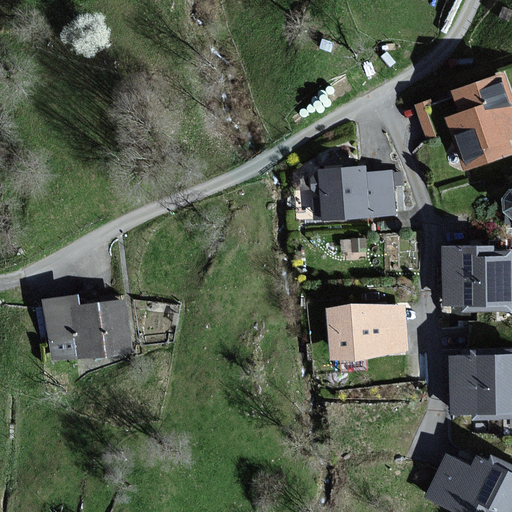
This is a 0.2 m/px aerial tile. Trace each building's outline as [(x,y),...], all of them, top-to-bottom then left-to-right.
[(511,139),(511,100),(502,73),(451,90),(458,112),(444,117),(462,171),(511,154),(506,141),(511,139)] [(432,96),(420,98),(425,133),(437,131),(432,96)] [(394,213),(391,171),(366,173),(366,165),(319,169),(323,219),(394,213)] [(511,188),(510,189),(503,198),(504,212),(511,218),(511,188)] [(493,247),(444,247),(445,304),(465,304),(465,311),(511,311),(511,251),(493,251),(493,247)] [(130,350),(124,301),(79,307),(78,296),(47,300),(55,359),(130,350)] [(407,353),(404,305),(327,310),(328,320),(329,336),(330,359),(372,356),(371,355),(407,353)] [(511,418),(511,350),(473,351),(473,356),(452,357),(453,413),(474,412),(474,419),(511,418)] [(511,511),(511,466),(492,457),(490,462),(478,456),(472,467),(447,455),(427,497),(457,511),(511,511)]
